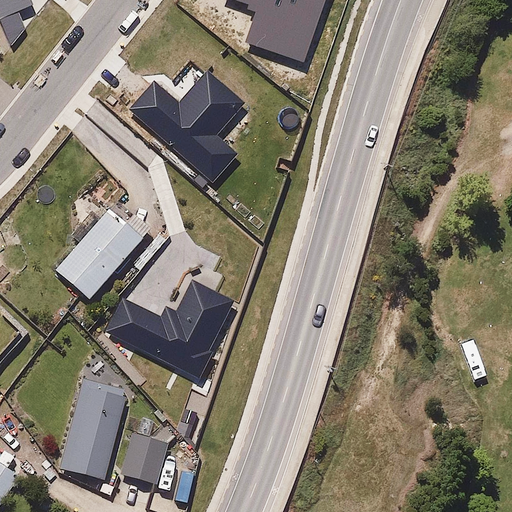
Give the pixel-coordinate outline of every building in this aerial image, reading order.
[(234,0),(256,8),(245,40),(305,61),(325,0),(234,0)] [(243,104),(210,73),(180,104),(156,81),(131,108),(212,184),(239,154),(216,132),(243,104)] [(84,147),(71,135),(50,158),(63,170),(84,147)] [(149,228),(116,202),(109,210),(106,207),(99,216),(92,210),(70,235),(79,242),(56,269),(90,298),(149,228)] [(33,231),(15,214),(1,229),(19,246),(33,231)] [(124,298),(106,333),(198,379),(212,352),(208,351),(233,301),(191,280),(175,311),(165,306),(160,316),(124,298)] [(104,480),(126,391),(82,379),(59,468),(104,480)] [(156,484),(167,443),(133,434),(122,474),(156,484)] [(0,505),(19,475),(0,463),(0,505)]
